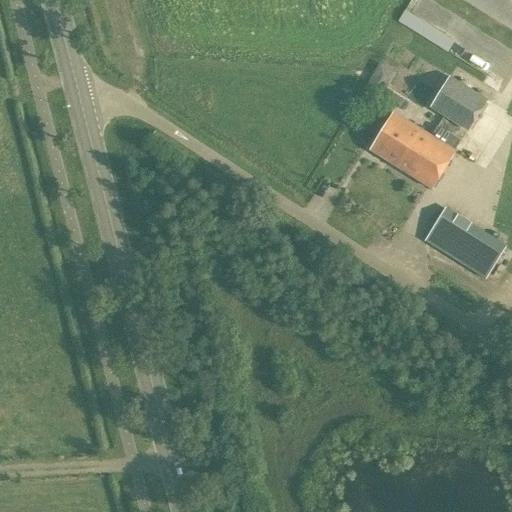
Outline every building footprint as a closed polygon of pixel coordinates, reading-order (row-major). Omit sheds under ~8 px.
[(380,64),(372,77),(387,86),(395,73),(380,64)] [(468,132),(488,100),(450,76),(430,108),(468,132)] [(423,152),(432,137),(395,114),(372,150),(396,166),(397,165),(403,156),(411,161),(408,165),(412,168),(423,152)] [(397,165),(396,166),(431,188),(432,188),(455,152),(461,141),(438,127),(432,137),(423,152),(412,168),(408,165),(411,161),(403,156),(397,165)] [(485,278),(504,247),(447,211),(427,241),(485,278)]
